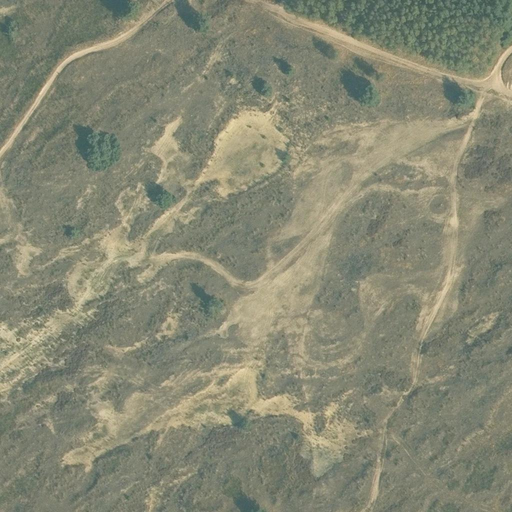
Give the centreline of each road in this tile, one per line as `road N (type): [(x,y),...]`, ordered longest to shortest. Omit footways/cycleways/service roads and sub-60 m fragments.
road 1 (track): [(511,50),(501,56),(492,85),(250,0)]
road 2 (track): [(170,0),(123,40),(64,63),(0,154)]
